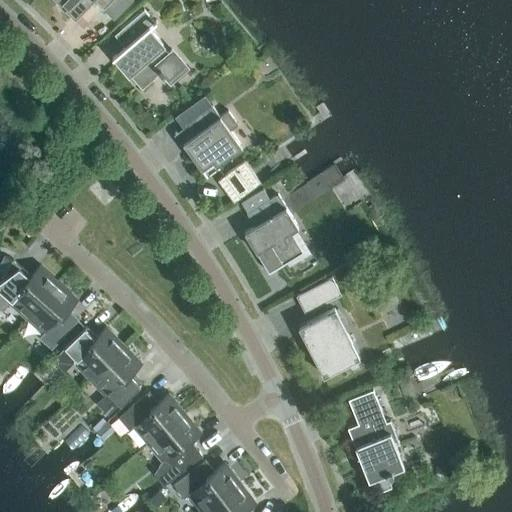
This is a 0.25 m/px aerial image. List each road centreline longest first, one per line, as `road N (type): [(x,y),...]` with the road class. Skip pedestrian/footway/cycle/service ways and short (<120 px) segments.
road 1 (unclassified): [(0,13),(154,187),(280,397)]
road 2 (unclassified): [(44,226),(234,423)]
road 3 (unclassified): [(280,397),(327,511)]
